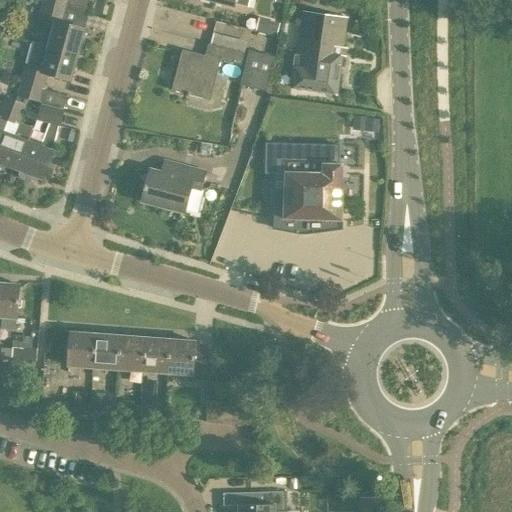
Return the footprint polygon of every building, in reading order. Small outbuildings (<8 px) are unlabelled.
[(44,0),(44,2),(66,8),(68,0),(93,0),(94,0),(44,0)] [(54,25),(48,47),(79,55),(86,30),(62,24),(66,8),(44,2),(39,21),(54,25)] [(302,11),(296,55),(295,54),(290,87),(336,93),(341,54),(340,54),(345,17),(302,11)] [(282,35),(284,26),(263,22),(261,31),(282,35)] [(22,84),(21,86),(44,91),(45,90),(45,88),(49,74),(72,81),(79,55),(48,47),(32,42),(26,64),(27,64),(22,84)] [(243,52),(208,42),(204,55),(182,49),(171,89),(203,98),(207,82),(214,83),(220,59),(240,64),(243,52)] [(240,85),(266,91),(275,57),(248,50),(240,85)] [(16,101),(0,143),(0,163),(18,171),(29,141),(14,135),(25,104),(27,101),(41,104),(42,105),(44,91),(21,86),(17,101),(16,101)] [(0,143),(16,101),(4,96),(0,107),(0,143)] [(41,104),(36,121),(49,124),(59,127),(60,127),(64,110),(42,105),(41,104)] [(29,141),(18,171),(20,172),(19,175),(21,179),(28,182),(31,180),(33,176),(43,180),(54,151),(53,150),(59,127),(49,124),(43,139),(32,135),(31,134),(29,141)] [(285,190),(275,190),(274,228),(299,232),(303,232),(307,233),(331,229),(332,218),(340,218),(342,163),(338,163),(338,145),(287,143),(286,172),(285,190)] [(150,170),(142,201),(182,213),(189,187),(199,190),(204,172),(180,166),(177,177),(150,170)] [(378,236),(372,217),(353,223),(359,242),(378,236)] [(0,282),(0,317),(16,319),(19,284),(0,282)] [(67,365),(93,367),(95,334),(70,332),(67,365)] [(93,367),(118,369),(120,335),(95,334),(93,367)] [(118,369),(142,371),(145,337),(120,335),(118,369)] [(142,371),(167,373),(170,339),(145,337),(142,371)] [(167,373),(166,381),(172,381),(173,373),(193,375),(192,379),(204,380),(205,363),(194,362),(195,341),(170,339),(167,373)] [(14,347),(14,348),(13,360),(13,362),(36,363),(37,348),(14,347)] [(0,364),(0,374),(17,376),(18,365),(0,364)] [(0,374),(0,385),(16,387),(17,376),(0,374)] [(0,385),(0,396),(15,398),(16,387),(0,385)] [(72,391),(71,409),(86,410),(87,392),(72,391)] [(91,392),(90,411),(115,412),(116,400),(104,399),(105,393),(91,392)] [(15,398),(0,396),(0,407),(14,409),(15,398)] [(121,400),(121,413),(134,413),(134,401),(121,400)] [(141,401),(140,414),(160,416),(161,403),(141,401)] [(206,423),(217,424),(218,403),(207,402),(206,423)] [(217,424),(227,425),(228,403),(218,403),(217,424)] [(227,425),(238,425),(239,404),(228,403),(227,425)] [(239,404),(238,425),(250,426),(251,404),(239,404)] [(235,507),(232,510),(231,511),(275,511),(286,511),(286,491),(242,492),(242,505),(238,505),(238,507),(235,507)] [(386,511),(385,494),(366,495),(366,511),(386,511)]
